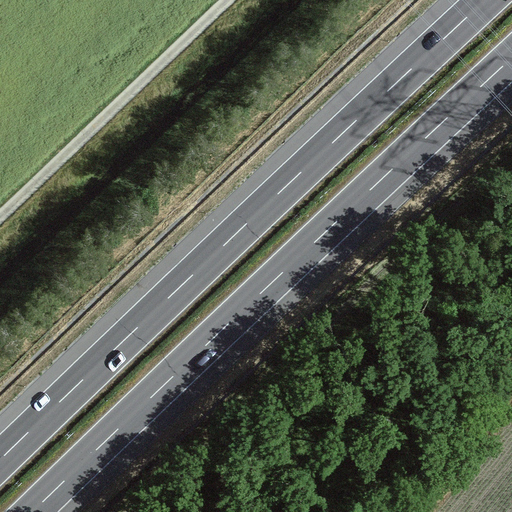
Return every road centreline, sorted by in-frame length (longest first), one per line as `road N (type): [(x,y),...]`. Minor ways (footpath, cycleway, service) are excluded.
road 1 (motorway): [(486,0),(0,459)]
road 2 (motorway): [(32,511),(511,58)]
road 3 (track): [(0,217),(228,0)]
